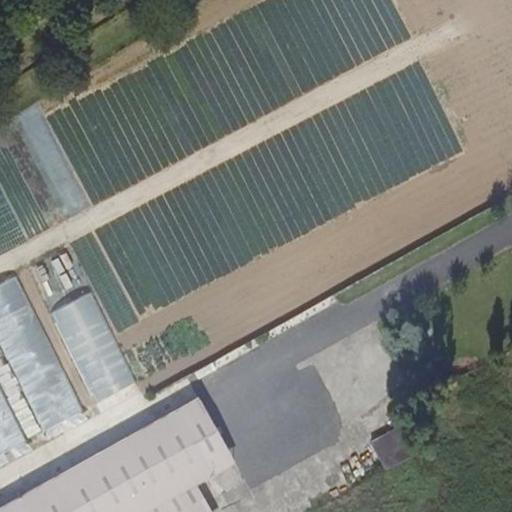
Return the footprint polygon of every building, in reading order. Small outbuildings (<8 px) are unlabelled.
[(68,249),(29,273),(98,405),(138,383),(68,249)] [(17,275),(0,284),(0,341),(46,431),(86,409),(17,275)] [(330,411),(306,367),(304,364),(215,415),(216,416),(240,459),(252,481),(341,431),(330,411)] [(0,386),(0,455),(28,440),(0,386)] [(0,510),(0,511),(148,511),(196,485),(219,473),(218,471),(195,428),(184,407),(0,510)] [(400,426),(374,439),(389,468),(414,455),(400,426)] [(211,511),(196,485),(148,511),(211,511)]
